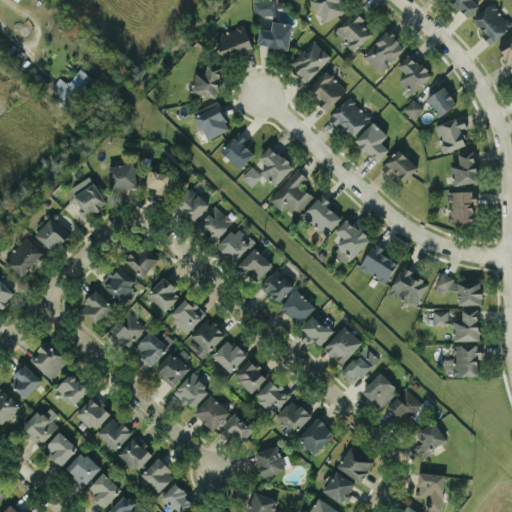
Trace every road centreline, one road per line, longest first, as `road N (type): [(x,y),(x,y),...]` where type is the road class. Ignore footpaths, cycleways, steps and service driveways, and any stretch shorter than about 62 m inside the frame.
road 1 (residential): [(143,211),(154,212),(400,462)]
road 2 (residential): [(257,93),(413,234),(454,252),(511,258)]
road 3 (residential): [(47,299),(218,470)]
road 4 (residential): [(143,211),(125,217),(0,346)]
road 5 (residential): [(511,152),(493,94),(404,0)]
